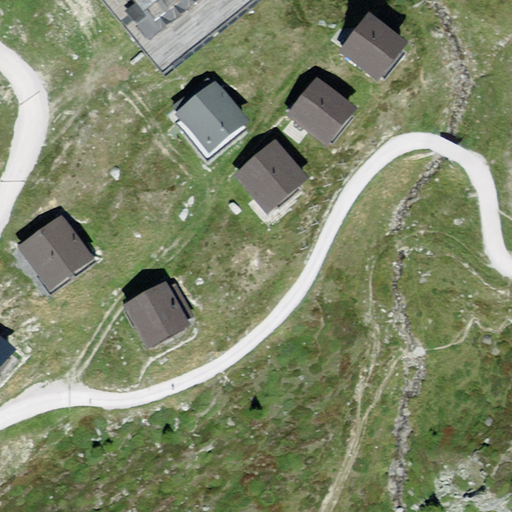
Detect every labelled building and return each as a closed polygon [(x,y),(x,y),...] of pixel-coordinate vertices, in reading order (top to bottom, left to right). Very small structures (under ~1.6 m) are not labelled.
[(90,0),(156,78),(250,0),(90,0)] [(398,62),(362,29),(333,60),(370,93),(398,62)] [(215,90),(173,125),(207,166),(249,132),(215,90)] [(341,122),(309,94),(282,123),(314,152),(341,122)] [(291,187),(267,154),(230,182),(253,214),(291,187)] [(80,268),(52,230),(12,259),(40,297),(80,268)] [(177,338),(159,299),(123,316),(141,355),(177,338)] [(0,383),(21,361),(0,344),(0,383)]
